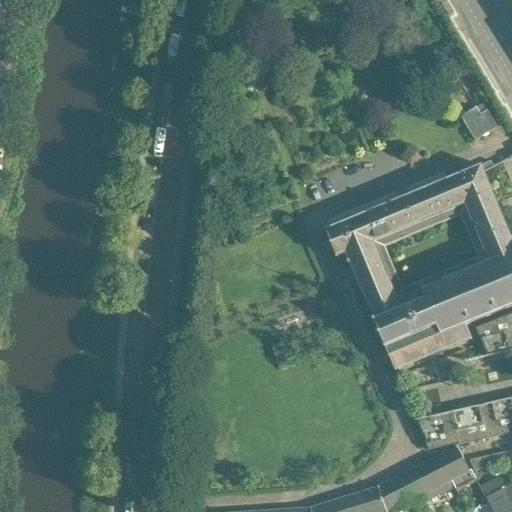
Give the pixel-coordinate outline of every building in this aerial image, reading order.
[(497,126),(483,103),(461,116),(475,140),(497,126)] [(350,288),(359,284),(395,372),(471,340),(465,323),(511,303),(511,239),(483,170),(482,166),(326,231),(337,258),(346,254),(353,269),(344,273),(350,288)] [(511,314),(477,329),(488,357),(511,351),(511,399),(416,421),(428,450),(458,443),(459,446),(511,433),(511,314)] [(299,354),(293,337),(271,345),(277,361),(299,354)] [(511,462),(508,451),(470,460),(474,470),(490,466),(505,463),(511,462)] [(494,481),(510,472),(505,463),(490,466),(491,470),(489,470),(494,481)] [(390,511),(411,501),(429,492),(417,469),(379,489),(310,509),(278,511),(390,511)] [(455,479),(459,489),(479,479),(474,470),(455,479)] [(511,511),(511,485),(486,499),(492,511),(511,511)]
